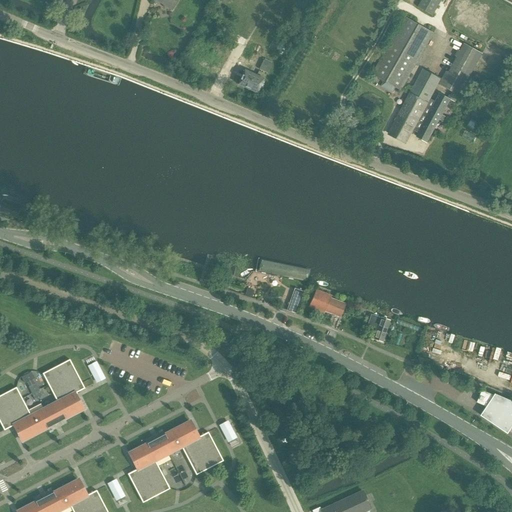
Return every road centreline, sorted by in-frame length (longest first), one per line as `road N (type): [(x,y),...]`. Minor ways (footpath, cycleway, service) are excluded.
road 1 (tertiary): [(511,215),(0,15)]
road 2 (secondary): [(491,446),(316,349),(169,290)]
